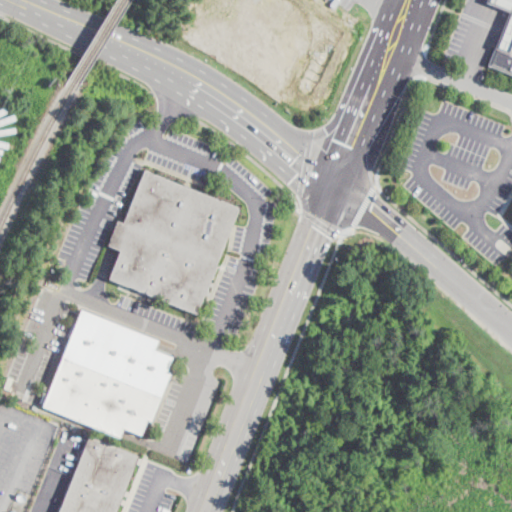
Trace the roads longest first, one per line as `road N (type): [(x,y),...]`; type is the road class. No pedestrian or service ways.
road 1 (primary): [(23,0),(218,96),(333,184)]
road 2 (primary): [(333,184),(204,511)]
road 3 (residential): [(333,184),(511,328)]
road 4 (residential): [(511,101),(388,53)]
road 5 (primary): [(377,80),(326,129),(269,135)]
